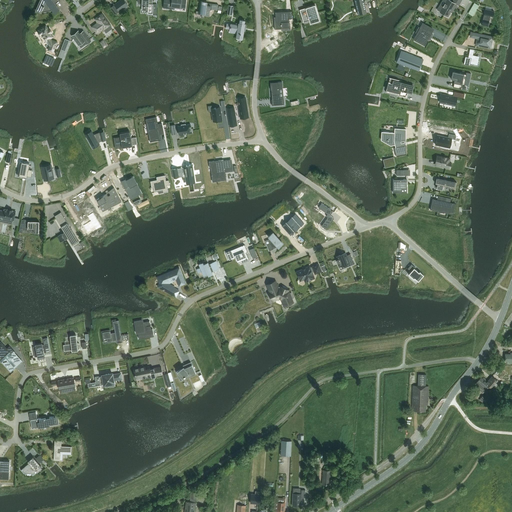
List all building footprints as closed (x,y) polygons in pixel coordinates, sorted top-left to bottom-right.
[(41,12),(39,12),(51,11),(52,10),(55,13),(60,9),(55,4),(59,1),(58,0),(45,0),(46,1),(42,10),(41,12)] [(117,3),(115,5),(119,11),(120,11),(124,8),(125,8),(127,6),(128,5),(123,0),(118,4),(117,3)] [(137,0),(138,2),(142,3),(142,6),(144,6),(144,7),(145,7),(145,6),(148,6),(148,11),(148,13),(153,14),(153,15),(157,15),(157,10),(152,10),(153,4),(152,0),(137,0)] [(164,0),(164,5),(164,9),(164,6),(168,6),(170,8),(172,8),(174,7),(185,8),(184,11),(185,11),(185,0),(164,0)] [(354,0),(358,15),(359,14),(367,12),(363,0),(354,0)] [(443,7),(440,12),(447,16),(450,12),(452,12),(454,9),(452,8),(455,3),(449,0),(447,0),(446,1),(443,0),(440,5),(443,7)] [(201,1),(199,13),(204,14),(205,14),(205,15),(209,16),(211,6),(210,5),(207,5),(207,2),(206,2),(201,1)] [(301,13),(304,22),(309,20),(319,17),(315,5),(305,8),(307,12),(301,14),(301,13)] [(114,6),(110,8),(115,14),(118,12),(114,6)] [(485,9),(481,25),(488,26),(490,16),(493,16),(494,11),(491,10),(485,9)] [(276,15),(274,15),(274,28),(282,28),(282,26),(290,26),(289,18),(292,17),(292,10),(286,10),(286,11),(283,11),(283,12),(281,12),(281,11),(275,12),(276,15)] [(98,23),(92,27),(97,33),(103,29),(103,30),(105,32),(112,27),(110,25),(102,14),(95,19),(98,23)] [(227,23),(226,28),(230,29),(237,31),(236,38),(243,39),(245,24),(244,24),(245,21),(240,20),(239,23),(238,25),(231,23),(231,24),(227,23)] [(39,31),(38,31),(41,36),(42,35),(46,41),(47,41),(50,46),(48,50),(53,52),(56,45),(57,42),(55,41),(52,40),(52,41),(50,39),(52,38),(53,37),(51,33),(52,32),(49,28),(48,29),(48,28),(46,25),(39,30),(39,31)] [(418,26),(415,32),(417,33),(419,35),(416,39),(425,44),(428,39),(429,40),(433,34),(431,33),(420,27),(418,26)] [(78,31),(72,36),(79,45),(84,41),(87,44),(90,41),(91,41),(84,31),(80,34),(78,31)] [(479,34),(476,45),(482,46),(482,43),(491,45),(493,37),(479,34)] [(65,39),(58,56),(63,58),(70,40),(65,39)] [(402,50),(397,61),(418,69),(422,59),(402,50)] [(465,56),(464,64),(470,65),(470,63),(477,64),(478,57),(474,56),(474,55),(472,55),(470,55),(470,57),(468,57),(465,56)] [(453,71),(451,79),(455,80),(453,87),(461,89),(462,84),(464,85),(467,74),(453,71)] [(388,82),(386,92),(407,97),(408,92),(412,93),(414,85),(401,82),(401,80),(393,78),(392,83),(388,82)] [(278,83),(271,83),(272,99),(273,105),(284,104),(283,96),(280,96),(279,89),(283,89),(282,82),(278,82),(278,83)] [(442,94),(440,102),(452,105),(453,97),(442,94)] [(246,99),(238,100),(241,119),(249,117),(246,99)] [(220,107),(211,108),(213,121),(222,120),(220,107)] [(235,111),(228,112),(229,119),(236,118),(235,111)] [(442,124),(442,125),(444,125),(451,127),(451,125),(458,127),(458,122),(460,123),(461,121),(461,118),(454,116),(455,113),(452,112),(451,115),(447,115),(446,118),(445,118),(444,121),(443,121),(442,122),(442,124)] [(157,120),(147,122),(151,142),(161,140),(159,129),(163,128),(162,123),(158,124),(157,120)] [(181,126),(178,126),(179,130),(178,130),(179,134),(181,136),(184,136),(184,134),(192,132),(190,124),(186,125),(186,123),(181,124),(181,126)] [(383,132),(382,140),(394,141),(395,147),(394,148),(396,156),(406,154),(406,145),(401,146),(400,141),(404,140),(405,133),(398,133),(398,129),(395,129),(394,132),(383,132)] [(92,132),(86,136),(93,148),(99,145),(92,132)] [(120,137),(113,139),(116,150),(130,147),(133,146),(130,132),(120,134),(120,137)] [(455,139),(456,135),(449,134),(448,137),(437,135),(435,144),(450,148),(452,138),(455,139)] [(437,156),(435,165),(450,168),(451,163),(449,162),(449,159),(437,156)] [(214,161),(209,161),(210,167),(211,167),(212,179),(220,178),(220,175),(225,175),(225,172),(233,171),(232,166),(229,166),(228,159),(223,160),(223,159),(218,160),(219,161),(214,162),(214,161)] [(19,162),(17,175),(27,177),(27,176),(31,177),(32,170),(28,170),(29,163),(19,162)] [(192,164),(184,166),(186,180),(195,179),(192,164)] [(52,167),(42,169),(45,180),(54,178),(52,167)] [(158,179),(150,180),(151,186),(153,186),(153,187),(154,191),(162,189),(163,192),(168,191),(167,188),(166,185),(169,184),(168,179),(165,180),(165,178),(164,174),(158,176),(158,179)] [(126,178),(121,181),(125,188),(126,188),(130,195),(141,190),(137,184),(138,184),(134,176),(133,176),(132,177),(132,176),(131,176),(131,177),(127,179),(126,178)] [(437,178),(436,183),(438,184),(437,188),(444,190),(445,185),(455,188),(456,182),(437,178)] [(397,179),(397,193),(407,192),(407,179),(397,179)] [(117,203),(117,204),(121,202),(117,193),(107,198),(105,194),(97,200),(99,205),(103,203),(106,208),(117,203)] [(432,199),(430,208),(450,212),(452,203),(446,201),(446,197),(444,197),(443,201),(437,200),(432,199)] [(148,199),(137,205),(139,208),(149,203),(148,199)] [(129,201),(125,204),(128,211),(133,208),(129,201)] [(322,203),(318,207),(327,214),(326,216),(328,217),(321,226),(326,229),(334,218),(330,215),(333,211),(322,203)] [(0,210),(0,212),(0,216),(3,218),(14,221),(16,212),(12,211),(12,210),(8,209),(8,210),(4,209),(4,211),(0,210)] [(61,212),(55,216),(72,245),(73,244),(79,241),(61,212)] [(101,227),(93,213),(88,216),(91,221),(83,225),(87,232),(91,230),(91,229),(94,227),(96,230),(101,227)] [(286,222),(282,226),(288,232),(292,229),(293,230),(295,228),(296,229),(300,225),(298,222),(301,220),(297,216),(297,215),(296,214),(293,217),(292,216),(286,222)] [(28,221),(28,229),(34,229),(34,232),(39,233),(39,221),(28,221)] [(271,243),(266,244),(269,251),(273,249),(276,246),(278,248),(282,244),(272,233),(268,236),(272,241),(271,243)] [(241,249),(229,254),(231,259),(236,258),(237,260),(240,259),(241,263),(249,260),(246,253),(247,252),(244,245),(240,246),(241,249)] [(339,258),(337,259),(339,263),(340,263),(341,265),(346,264),(347,267),(355,264),(352,254),(348,255),(347,253),(338,256),(339,258)] [(199,268),(197,269),(197,271),(198,273),(202,271),(204,275),(208,274),(209,276),(213,274),(212,271),(213,271),(220,269),(216,261),(210,263),(210,264),(209,264),(208,262),(207,262),(204,264),(203,263),(203,262),(199,263),(199,265),(200,267),(199,268)] [(298,271),(297,272),(300,279),(302,278),(304,279),(305,281),(314,278),(314,277),(312,272),(313,272),(314,271),(315,274),(321,271),(321,270),(318,264),(310,268),(309,267),(306,268),(302,269),(302,270),(298,271)] [(411,264),(407,268),(411,271),(408,274),(414,279),(415,278),(418,281),(424,275),(420,271),(419,272),(414,268),(415,267),(411,264)] [(171,272),(159,277),(161,281),(164,283),(164,284),(161,288),(162,288),(166,291),(171,293),(174,288),(170,286),(169,286),(170,284),(168,283),(170,281),(174,279),(175,278),(177,279),(179,285),(185,283),(180,270),(171,273),(171,272)] [(275,282),(268,285),(271,292),(269,293),(273,300),(280,297),(284,298),(286,303),(287,304),(291,303),(292,301),(291,298),(289,293),(288,293),(287,292),(288,290),(281,287),(281,289),(279,289),(278,289),(275,282)] [(180,291),(175,288),(174,288),(171,293),(177,297),(180,291)] [(110,330),(103,332),(104,338),(107,338),(107,342),(116,340),(117,343),(123,342),(119,320),(113,321),(115,332),(111,332),(110,330)] [(143,323),(135,324),(136,333),(138,333),(139,338),(144,337),(143,336),(145,336),(145,337),(154,335),(153,328),(151,329),(150,321),(143,322),(142,322),(143,323)] [(71,344),(64,345),(64,351),(72,350),(72,351),(78,350),(78,349),(80,349),(79,343),(77,343),(77,342),(76,334),(70,335),(70,336),(71,344)] [(35,357),(31,357),(32,358),(38,357),(44,355),(45,355),(44,351),(49,350),(50,354),(51,354),(47,338),(43,339),(43,340),(44,342),(48,341),(48,344),(44,345),(43,345),(33,347),(35,357)] [(3,344),(0,347),(0,360),(1,362),(2,362),(11,372),(15,368),(12,364),(19,357),(15,352),(10,346),(7,348),(3,344)] [(185,367),(176,372),(180,381),(196,374),(191,362),(184,365),(185,367)] [(161,366),(154,368),(154,369),(155,376),(155,375),(162,374),(163,374),(161,366)] [(145,367),(134,369),(135,377),(136,379),(142,378),(152,376),(150,369),(150,368),(145,369),(145,367)] [(99,376),(95,377),(96,384),(103,382),(104,385),(109,384),(110,387),(114,386),(113,383),(114,383),(113,380),(121,379),(120,373),(112,375),(112,373),(102,375),(103,377),(99,377),(99,376)] [(429,387),(425,387),(426,375),(418,374),(418,386),(413,386),(412,411),(426,412),(426,405),(428,405),(429,387)] [(489,387),(490,388),(497,380),(492,376),(487,381),(491,385),(489,387)] [(74,378),(58,380),(60,388),(60,389),(76,386),(74,378)] [(491,385),(487,381),(483,378),(482,379),(481,378),(478,382),(487,390),(489,387),(491,385)] [(483,394),(487,390),(478,382),(475,385),(476,386),(475,388),(483,394)] [(59,407),(69,399),(65,393),(59,398),(56,393),(51,396),(59,407)] [(37,420),(31,421),(32,428),(36,428),(36,427),(38,426),(38,427),(51,425),(51,423),(57,422),(56,416),(50,417),(50,418),(46,419),(46,417),(37,419),(37,420)] [(55,440),(54,460),(63,460),(61,460),(61,456),(61,452),(64,452),(70,452),(69,454),(71,454),(71,455),(72,450),(72,446),(61,446),(62,441),(57,440),(55,440)] [(282,440),(281,455),(291,456),(292,441),(282,440)] [(318,464),(319,453),(311,452),(311,464),(318,464)] [(32,461),(21,470),(23,469),(26,472),(29,472),(32,472),(36,469),(38,472),(40,471),(42,469),(40,466),(41,465),(36,459),(33,456),(30,459),(32,461)] [(0,469),(1,470),(1,478),(8,478),(8,479),(9,480),(9,478),(10,461),(9,461),(4,461),(4,462),(0,462),(0,469)] [(330,484),(331,470),(323,470),(322,483),(324,483),(324,485),(329,485),(329,484),(330,484)] [(293,493),(293,506),(301,506),(301,498),(305,498),(305,490),(300,489),(300,490),(300,494),(293,493)] [(197,499),(198,491),(191,490),(190,502),(186,501),(184,511),(195,511),(196,503),(196,499),(197,499)] [(260,503),(261,495),(251,495),(250,503),(260,503)] [(277,511),(283,511),(284,510),(285,510),(285,503),(278,502),(277,509),(278,509),(278,511),(277,511)]
